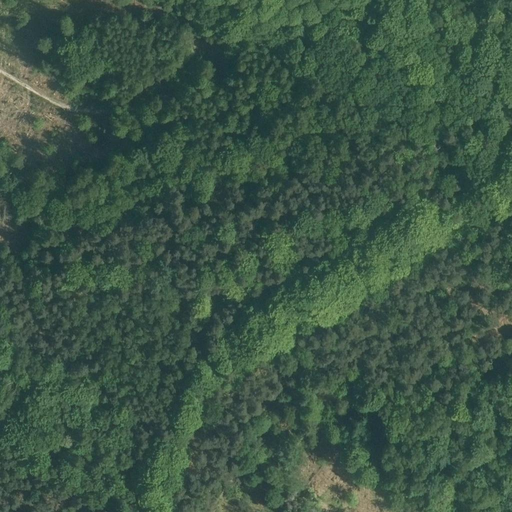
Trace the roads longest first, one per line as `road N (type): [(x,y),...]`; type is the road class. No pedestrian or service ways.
road 1 (track): [(147,511),(165,410),(207,341),(326,286),(511,165)]
road 2 (track): [(283,0),(221,22),(199,59),(152,102),(114,112),(68,110),(0,70)]
